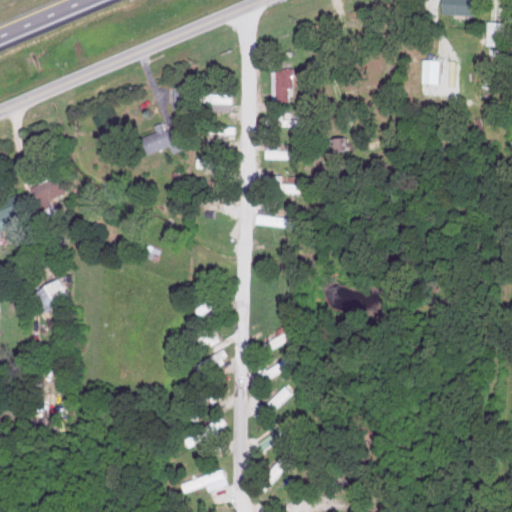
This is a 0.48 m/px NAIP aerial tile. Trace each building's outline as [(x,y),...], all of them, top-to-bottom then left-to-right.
[(447,0),(447,13),(484,14),(484,0),(447,0)] [(508,21),(491,20),(490,44),(507,44),(508,21)] [(446,58),(425,58),(424,81),(445,82),(446,58)] [(460,59),(452,59),(451,84),(459,84),(460,59)] [(296,68),(275,68),(275,100),(292,100),(291,86),(297,86),(296,68)] [(195,86),(178,86),(178,106),(195,107),(195,86)] [(236,93),(202,92),(202,101),(235,103),(236,93)] [(303,118),(268,117),(268,124),(303,125),(303,118)] [(174,145),(176,152),(186,148),(178,125),(170,129),(167,121),(158,125),(161,132),(147,137),(153,153),(174,145)] [(343,137),(343,150),(352,149),(351,137),(343,137)] [(282,141),(269,140),(268,157),(294,158),(294,149),(282,149),(282,141)] [(236,168),(236,158),(199,157),(199,167),(236,168)] [(271,181),(266,181),(266,190),(311,192),(311,183),(286,182),(286,174),(271,173),(271,181)] [(40,203),(71,193),(65,174),(34,184),(40,203)] [(33,218),(24,193),(0,200),(0,236),(5,235),(3,228),(33,218)] [(302,214),(302,206),(288,207),(288,215),(302,214)] [(261,222),(302,227),(302,217),(279,215),(280,210),(262,208),(261,222)] [(51,312),(76,297),(64,277),(39,292),(51,312)] [(223,339),(218,329),(193,341),(197,348),(213,340),(215,343),(223,339)] [(294,339),(291,332),(256,346),(259,353),(294,339)] [(232,356),(229,348),(195,363),(199,371),(232,356)] [(298,363),(294,355),(259,372),(264,381),(298,363)] [(224,392),(221,384),(192,397),(195,405),(204,401),(224,392)] [(256,415),(263,422),(296,391),(289,384),(256,415)] [(225,434),(222,427),(231,423),(228,416),(187,436),(192,445),(214,434),(216,438),(225,434)] [(303,425),(298,416),(274,429),(276,432),(262,440),(266,447),(303,425)] [(259,484),(268,491),(295,458),(287,451),(259,484)] [(213,489),(233,483),(228,468),(183,482),(186,491),(211,484),(213,489)]
